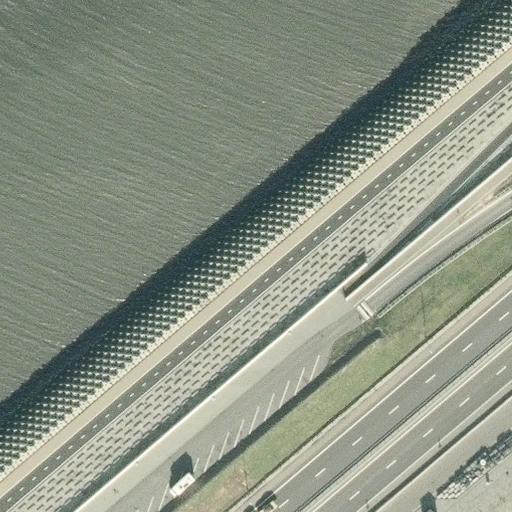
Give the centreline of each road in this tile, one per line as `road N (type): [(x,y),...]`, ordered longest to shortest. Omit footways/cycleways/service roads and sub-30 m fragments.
road 1 (motorway): [(511,307),(271,511)]
road 2 (motorway): [(331,511),(511,357)]
